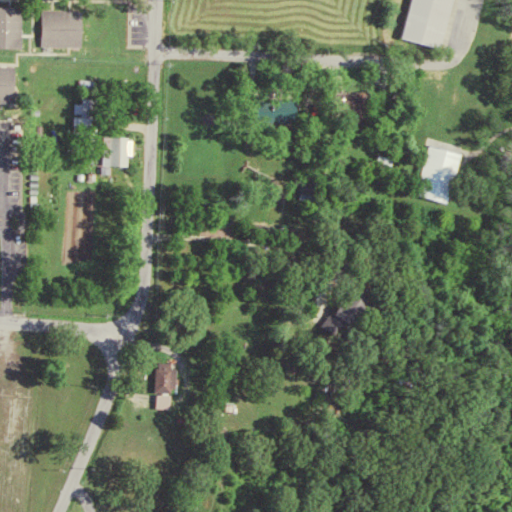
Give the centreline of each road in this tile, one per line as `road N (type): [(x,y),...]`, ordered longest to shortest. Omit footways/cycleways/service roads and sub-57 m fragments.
road 1 (residential): [(58,511),(118,367),(143,276),(155,0)]
road 2 (residential): [(154,48),(407,61)]
road 3 (residential): [(128,328),(0,321)]
